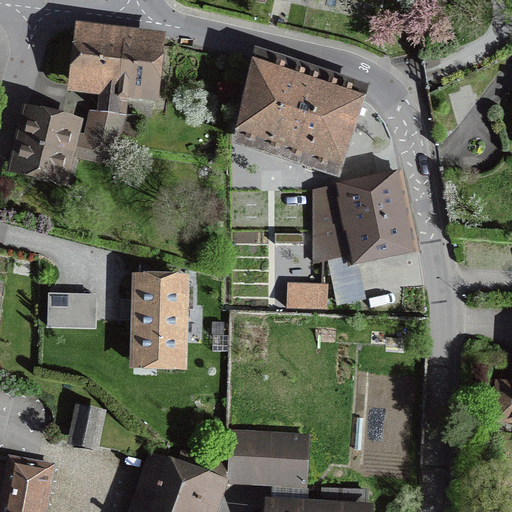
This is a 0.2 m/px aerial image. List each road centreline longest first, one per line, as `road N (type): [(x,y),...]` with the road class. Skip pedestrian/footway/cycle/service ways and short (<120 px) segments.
road 1 (residential): [(124,19),(341,69),(381,89),(401,114),(441,304),(435,511)]
road 2 (residential): [(38,8),(0,132)]
